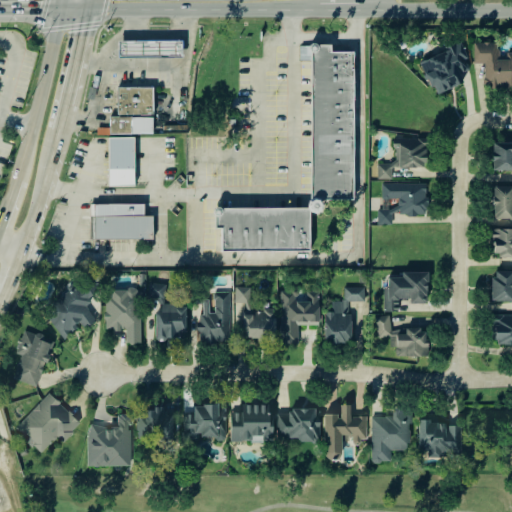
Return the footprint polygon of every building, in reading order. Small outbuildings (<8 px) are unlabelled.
[(181,57),(180,39),(116,40),(117,58),(181,57)] [(431,93),(462,83),(459,72),(469,68),(460,41),(443,46),(445,51),(420,59),(431,93)] [(511,87),(511,51),(505,51),(505,58),(495,58),(495,42),(472,41),(472,62),(483,63),(483,87),(511,87)] [(351,51),(352,199),(308,199),(308,45),(329,45),(327,51),(351,51)] [(116,87),(152,87),(152,114),(116,114),(116,87)] [(108,116),(108,132),(131,133),(130,116),(108,116)] [(107,137),(133,136),(133,184),(107,185),(107,137)] [(377,179),(392,179),(392,167),(425,167),(425,138),(394,137),(394,163),(377,163),(377,179)] [(511,142),(491,142),(491,170),(511,169),(511,142)] [(426,183),(381,183),(381,199),(397,199),(397,209),(377,209),(377,224),(391,224),(391,214),(426,214),(426,183)] [(93,203),(108,203),(108,215),(152,215),(152,238),(89,239),(89,216),(93,216),(93,203)] [(213,208),(307,208),(308,251),(220,250),(220,227),(213,227),(213,208)] [(511,255),(511,228),(492,228),(492,255),(511,255)] [(491,299),(511,300),(511,270),(492,270),(491,299)] [(426,271),(400,272),(400,277),(386,277),(387,287),(384,287),(384,310),(397,310),(397,298),(408,298),(409,303),(426,303),(426,271)] [(61,337),(80,326),(82,329),(95,321),(86,305),(93,301),(81,281),(60,294),(63,299),(52,305),(58,315),(50,320),(61,337)] [(250,287),(234,286),(234,302),(249,302),(250,287)] [(349,342),(349,301),(363,301),(363,287),(343,287),(343,301),(332,301),(332,312),(324,312),(323,342),(349,342)] [(140,344),(141,289),(105,288),(105,330),(124,330),(124,344),(140,344)] [(318,324),(317,291),(305,291),(306,297),(297,298),(297,289),(279,289),(280,343),(297,343),(297,325),(318,324)] [(227,291),(213,292),(214,312),(208,312),(208,299),(201,299),(201,314),(197,314),(198,341),(229,340),(227,291)] [(275,309),(250,309),(250,303),(240,303),(239,339),(274,339),(275,309)] [(154,311),(155,339),(185,338),(184,304),(160,305),(160,311),(154,311)] [(511,314),(493,315),(494,345),(511,344),(511,314)] [(426,356),(426,329),(390,329),(390,315),(376,315),(376,336),(388,336),(388,347),(396,347),(396,356),(426,356)] [(13,379),(37,386),(51,339),(21,331),(15,353),(20,355),(13,379)] [(15,429),(40,453),(57,435),(63,441),(80,423),(48,393),(37,404),(37,405),(15,429)] [(229,440),(271,441),(271,414),(267,414),(267,405),(241,404),(241,412),(229,411),(229,440)] [(323,413),(322,456),(340,456),(340,437),(349,438),(349,441),(366,441),(366,416),(349,416),(349,405),(338,404),(338,413),(323,413)] [(224,438),(224,405),(192,405),(192,412),(182,412),(182,439),(224,438)] [(136,437),(154,437),(154,441),(178,440),(178,408),(135,408),(136,437)] [(318,408),(289,408),(289,413),(277,413),(276,440),(318,441),(318,408)] [(370,416),(370,462),(389,462),(389,449),(409,449),(409,408),(391,408),(391,416),(370,416)] [(129,465),(129,423),(131,423),(131,414),(117,414),(117,426),(87,427),(87,466),(129,465)] [(417,454),(457,456),(458,424),(429,424),(429,416),(418,416),(417,454)]
